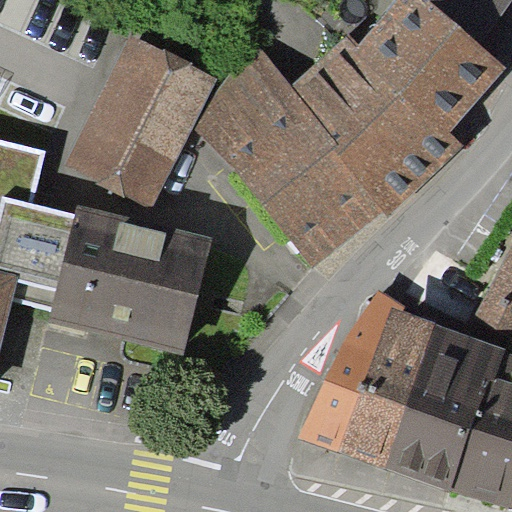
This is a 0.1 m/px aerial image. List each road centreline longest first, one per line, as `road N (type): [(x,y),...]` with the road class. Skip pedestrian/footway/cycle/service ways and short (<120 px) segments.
road 1 (residential): [(216,506),(297,354),(511,119)]
road 2 (secondary): [(0,474),(216,506)]
